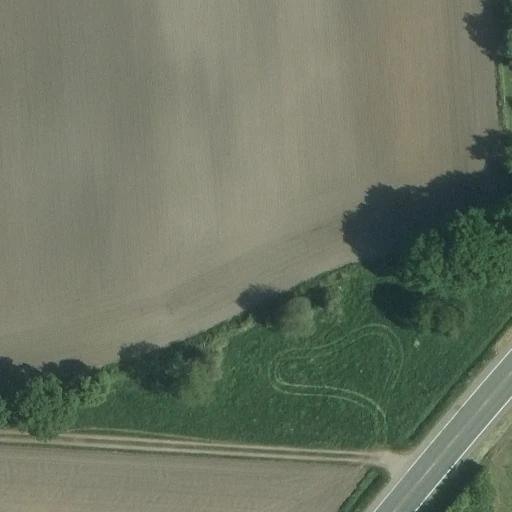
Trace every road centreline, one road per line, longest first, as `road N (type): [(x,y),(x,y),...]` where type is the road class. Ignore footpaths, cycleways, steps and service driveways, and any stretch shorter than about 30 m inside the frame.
road 1 (track): [(0,433),(381,456),(425,483)]
road 2 (secondary): [(511,381),(400,511)]
